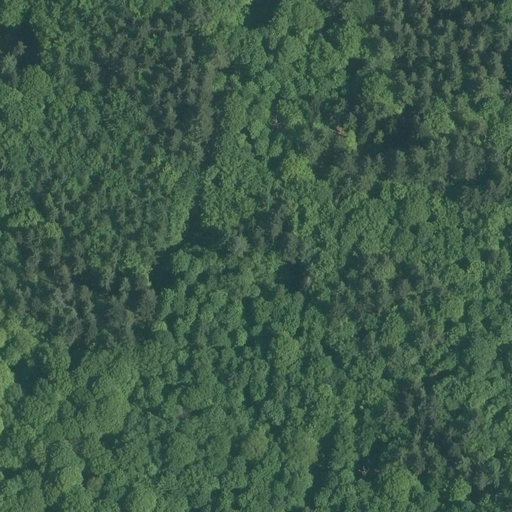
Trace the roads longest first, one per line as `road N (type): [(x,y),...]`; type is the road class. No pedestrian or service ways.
road 1 (track): [(95,511),(267,0)]
road 2 (track): [(0,314),(145,366),(272,446),(457,511)]
road 3 (track): [(511,147),(253,45),(215,0)]
